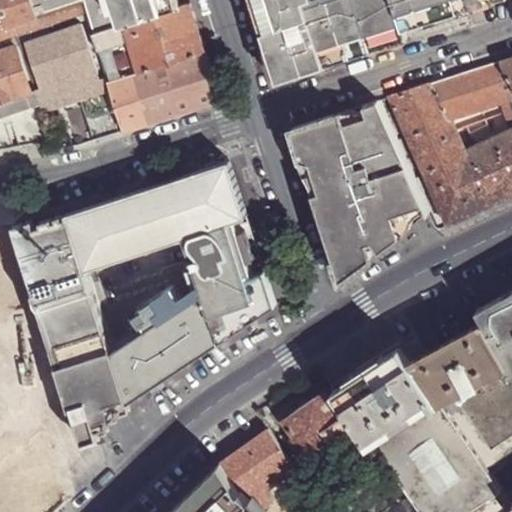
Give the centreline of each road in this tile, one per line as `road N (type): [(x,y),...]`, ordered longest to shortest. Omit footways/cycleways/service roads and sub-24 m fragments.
road 1 (tertiary): [(98,511),(183,425),(328,329)]
road 2 (residential): [(259,113),(0,184)]
road 3 (residential): [(511,29),(259,113)]
road 4 (residential): [(259,113),(328,329)]
road 5 (tertiary): [(328,329),(369,298),(511,226)]
